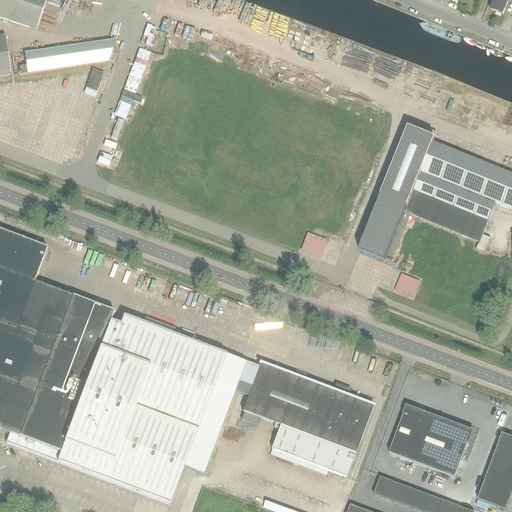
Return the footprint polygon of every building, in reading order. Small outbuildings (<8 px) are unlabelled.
[(0,0),(0,19),(36,31),(46,0),(0,0)] [(503,16),(509,0),(508,0),(494,0),(490,10),(503,16)] [(0,76),(11,75),(5,36),(0,36),(0,76)] [(116,41),(75,47),(24,55),(21,56),(22,67),(18,68),(18,69),(14,69),(13,70),(14,76),(19,75),(19,76),(27,75),(108,63),(116,41)] [(143,97),(137,95),(152,52),(139,47),(116,115),(127,119),(134,101),(141,103),(143,97)] [(118,119),(113,137),(118,139),(124,120),(118,119)] [(410,216),(478,244),(482,235),(483,236),(496,205),(511,211),(511,175),(434,144),(435,140),(408,129),(380,199),(381,199),(359,253),(382,262),(390,266),(409,221),(410,221),(408,224),(412,226),(414,220),(410,218),(410,216)] [(0,431),(9,435),(6,444),(57,464),(169,506),(183,469),(195,473),(203,477),(235,393),(248,398),(252,388),(259,369),(246,364),(226,356),(202,347),(173,336),(175,330),(146,319),(143,325),(124,318),(120,326),(113,324),(110,323),(114,314),(81,301),(72,298),(34,283),(47,250),(11,236),(0,231),(0,431)] [(484,253),(490,239),(483,236),(482,235),(478,244),(476,250),(484,253)] [(248,398),(242,413),(244,413),(261,420),(280,427),(271,451),(272,451),(270,456),(325,477),(327,472),(346,479),(373,408),(260,365),(259,369),(252,388),(248,398)] [(338,384),(335,389),(348,395),(351,389),(338,384)] [(389,455),(455,480),(468,445),(469,445),(470,442),(469,442),(472,433),(407,408),(405,413),(404,413),(403,416),(404,416),(389,455)] [(511,439),(502,436),(478,501),(506,511),(511,495),(511,439)] [(374,496),(384,500),(390,482),(380,479),(374,496)] [(390,482),(384,500),(393,503),(399,486),(390,482)] [(399,486),(393,503),(402,507),(409,489),(399,486)] [(409,489),(402,507),(412,510),(418,493),(409,489)] [(418,493),(412,510),(416,511),(421,511),(427,496),(418,493)] [(427,496),(421,511),(432,511),(437,500),(427,496)] [(437,500),(432,511),(443,511),(446,504),(437,500)]
